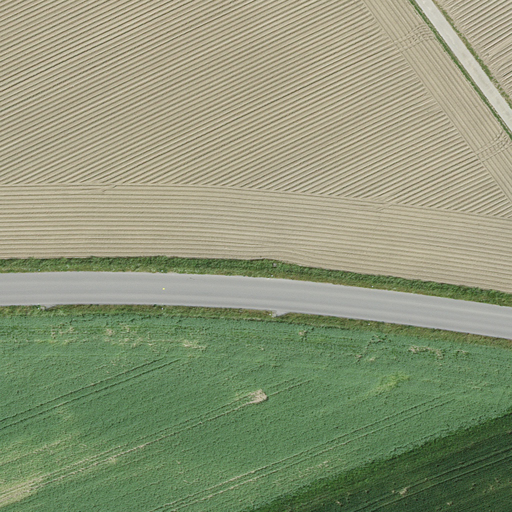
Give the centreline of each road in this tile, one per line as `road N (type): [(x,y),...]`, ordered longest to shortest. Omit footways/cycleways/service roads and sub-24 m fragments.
road 1 (tertiary): [(0,293),(266,298),(511,325)]
road 2 (track): [(511,120),(423,0)]
